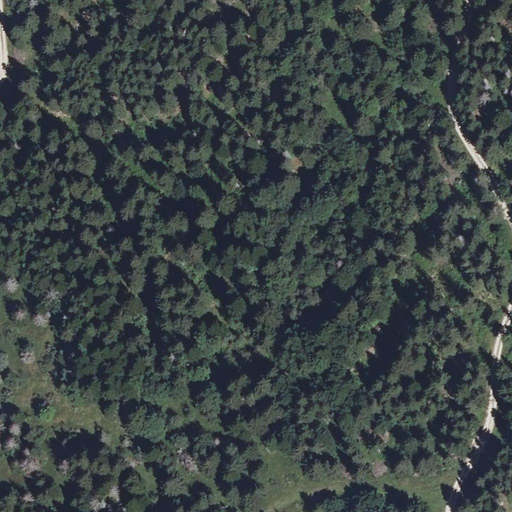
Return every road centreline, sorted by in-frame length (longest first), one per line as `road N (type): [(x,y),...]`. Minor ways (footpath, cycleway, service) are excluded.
road 1 (track): [(469,0),(451,62),(451,107),(511,218)]
road 2 (track): [(461,480),(370,493),(320,488),(267,511)]
road 3 (track): [(511,309),(488,430),(461,480)]
